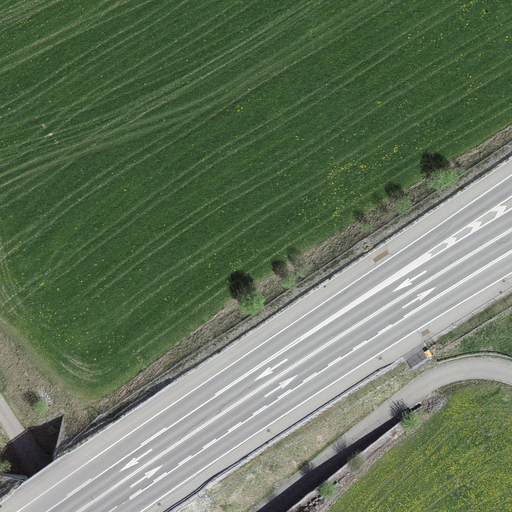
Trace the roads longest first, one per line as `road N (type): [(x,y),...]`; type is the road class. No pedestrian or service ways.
road 1 (trunk): [(511,185),(233,373),(203,425)]
road 2 (residential): [(264,511),(431,380),(475,368),(511,374)]
road 3 (trunk): [(203,425),(369,317)]
road 4 (trunk): [(369,317),(511,229)]
road 5 (trunk): [(369,317),(431,308),(511,260)]
road 6 (trunk): [(77,511),(203,425)]
road 7 (residential): [(0,405),(69,511)]
